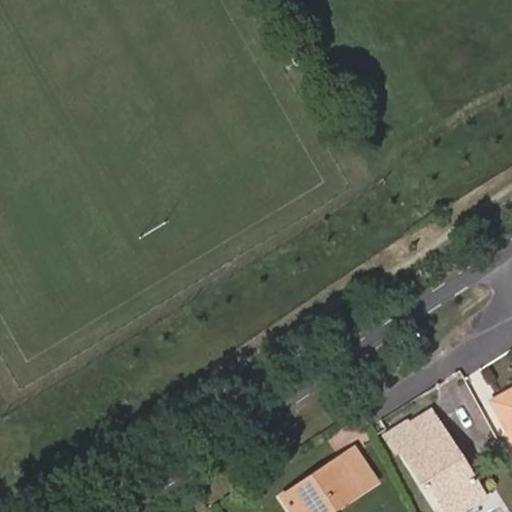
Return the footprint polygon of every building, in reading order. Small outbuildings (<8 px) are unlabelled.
[(511,392),(493,402),(511,435),(511,392)] [(438,425),(432,429),(454,464),(461,461),(438,425)] [(454,464),(432,429),(417,439),(410,428),(393,438),(399,450),(401,448),(427,489),(432,487),(447,511),(461,511),(484,497),(461,461),(454,464)] [(344,466),(358,456),(355,451),(340,461),(344,466)] [(320,511),(332,504),(335,509),(376,482),(358,456),(344,466),(340,461),(284,498),(293,511),(320,511)]
